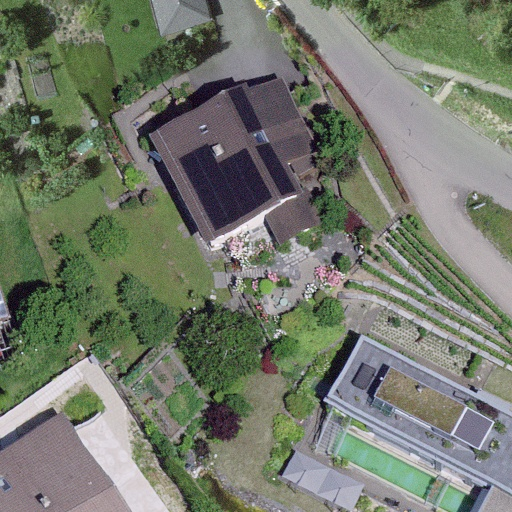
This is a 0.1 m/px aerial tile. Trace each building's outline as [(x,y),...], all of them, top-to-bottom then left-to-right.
[(154,0),(161,24),(199,14),(195,0),(154,0)] [(317,153),(281,85),(253,99),(248,90),(151,140),(209,252),(268,221),(302,204),(284,170),(317,153)] [(302,204),(268,221),(282,249),(320,231),(309,210),(315,207),(311,199),(302,204)] [(0,326),(10,324),(0,293),(0,326)] [(485,511),(511,511),(511,419),(364,342),(327,410),(494,495),(485,511)] [(0,464),(0,511),(126,511),(63,420),(0,464)]
